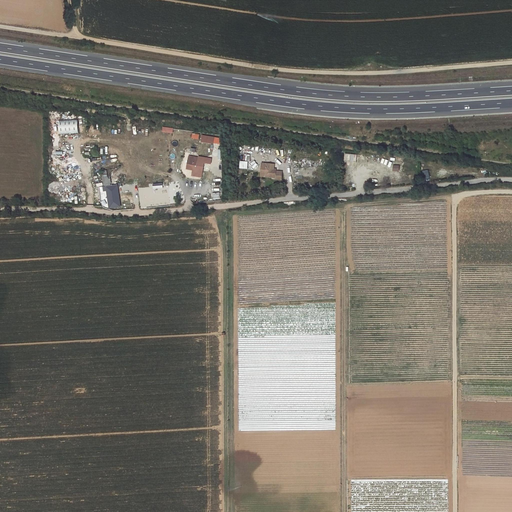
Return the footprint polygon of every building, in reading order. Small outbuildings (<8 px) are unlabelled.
[(182,130),(181,138),(189,139),(190,131),(182,130)] [(201,144),(221,144),(221,137),(201,136),(201,144)] [(204,164),(193,162),(191,175),(201,177),(204,164)] [(274,164),(262,163),(261,176),(273,177),(275,177),(276,171),(276,170),(274,170),(274,164)] [(282,172),(276,171),(275,177),(273,177),(273,179),(282,180),(282,172)]
